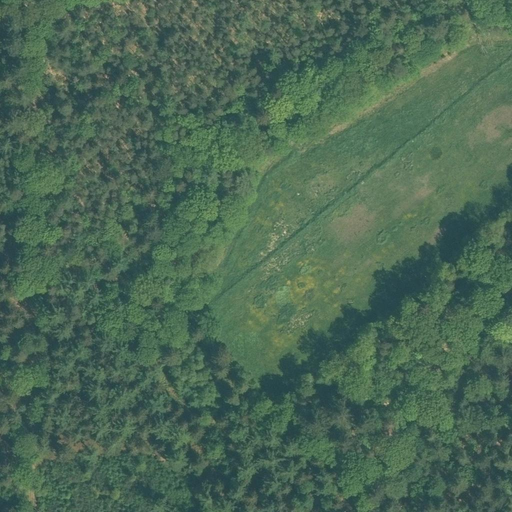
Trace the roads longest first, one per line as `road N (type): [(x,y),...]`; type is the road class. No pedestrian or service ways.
road 1 (track): [(64,325),(348,483)]
road 2 (track): [(36,0),(31,306)]
road 3 (track): [(511,281),(474,307),(328,511)]
road 4 (track): [(31,306),(30,511)]
